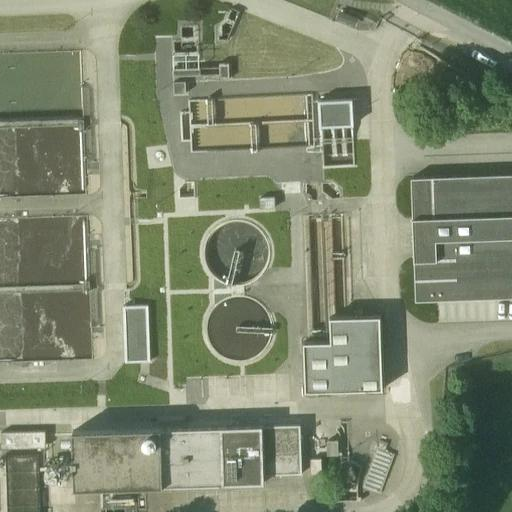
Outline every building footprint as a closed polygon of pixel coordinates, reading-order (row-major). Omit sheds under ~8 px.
[(223,57),(223,62),(223,73),(223,76),(235,76),(235,56),(223,57)] [(360,121),(359,94),(319,96),(320,122),(360,121)] [(511,170),(418,173),(421,296),(511,293),(511,170)] [(154,357),(152,301),(123,302),(125,358),(154,357)] [(350,315),(338,315),(339,338),(319,339),(311,339),(312,388),(388,386),(387,314),(350,315)] [(307,421),(79,430),(82,487),(273,481),(273,471),(310,470),(307,421)] [(54,426),(2,427),(2,442),(54,441),(54,426)]
